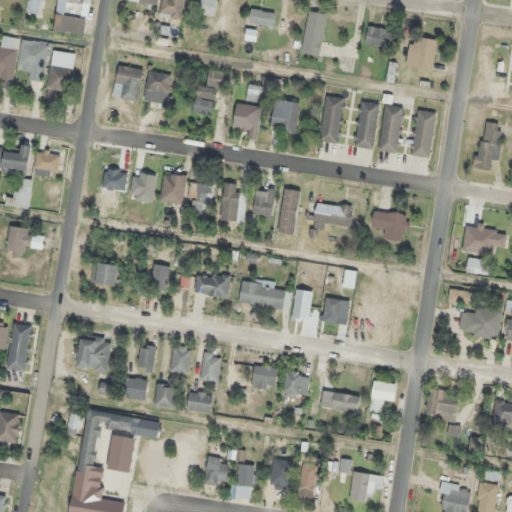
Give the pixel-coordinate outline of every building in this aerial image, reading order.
[(40,0),(28,0),(27,13),(38,14),(40,0)] [(57,0),(53,31),(84,35),(89,0),(57,0)] [(163,0),(159,13),(178,20),(185,0),(172,0),(171,0),(163,0)] [(214,16),(216,0),(198,0),(196,13),(214,16)] [(276,12),(251,8),(248,22),(273,26),(276,12)] [(302,53),(320,55),(326,13),(308,11),(302,53)] [(365,44),(387,47),(391,29),(368,26),(365,44)] [(0,79),(13,81),(20,38),(1,35),(0,44),(0,79)] [(430,69),(437,41),(412,35),(406,64),(430,69)] [(43,81),(48,43),(22,40),(18,70),(29,71),(28,79),(43,81)] [(73,67),(64,66),(65,55),(51,54),(46,104),(55,105),(56,89),(70,91),(73,67)] [(112,96),(136,101),(143,70),(119,65),(112,96)] [(165,104),(171,75),(149,70),(143,99),(165,104)] [(232,72),(209,70),(207,87),(196,86),(194,112),(213,114),(216,87),(231,89),(232,72)] [(261,102),(263,86),(249,83),(246,100),(261,102)] [(344,98),(326,95),(320,141),(338,143),(344,98)] [(299,102),(275,99),(271,128),(296,131),(299,102)] [(379,103),(360,101),(354,146),(373,149),(379,103)] [(234,127),(256,130),(260,107),(238,103),(234,127)] [(378,150),(397,153),(403,107),(385,104),(378,150)] [(411,155),(430,157),(436,112),(417,109),(411,155)] [(501,124),(481,121),(476,168),(491,170),(492,161),(497,161),(501,124)] [(30,146),(21,145),(20,153),(5,151),(2,172),(27,175),(30,146)] [(34,173),(55,178),(60,155),(39,150),(34,173)] [(148,169),(129,165),(127,180),(145,183),(148,169)] [(183,174),(162,174),(162,202),(183,202),(183,174)] [(6,197),(6,206),(29,207),(31,179),(18,178),(18,198),(6,197)] [(188,210),(208,213),(211,184),(191,182),(188,210)] [(221,219),(243,221),(246,194),(236,193),(237,184),(225,182),(221,219)] [(276,189),(267,187),(265,197),(256,195),(252,214),(270,218),(276,189)] [(326,223),(350,226),(352,206),(315,202),(314,219),(316,219),(315,228),(326,229),(326,223)] [(370,226),(383,229),(381,237),(404,242),(410,217),(375,208),(370,226)] [(462,251),(493,256),(494,246),(504,248),(507,230),(465,224),(462,251)] [(6,254),(24,256),(25,248),(42,250),(44,231),(9,227),(6,254)] [(489,274),(490,259),(467,258),(466,273),(489,274)] [(116,286),(119,265),(94,262),(91,283),(116,286)] [(168,265),(152,265),(152,289),(168,289),(168,265)] [(229,274),(196,274),(196,295),(229,295),(229,274)] [(288,310),(291,290),(274,288),(274,284),(242,279),(239,303),(288,310)] [(470,292),(450,289),(448,300),(468,304),(470,292)] [(462,312),(459,332),(498,339),(503,311),(476,306),(474,314),(462,312)] [(25,371),(31,326),(13,323),(7,369),(25,371)] [(108,372),(111,338),(80,335),(76,368),(108,372)] [(156,346),(140,344),(138,367),(153,369),(156,346)] [(187,374),(191,348),(174,345),(169,371),(187,374)] [(221,354),(204,352),(200,380),(218,382),(221,354)] [(278,368),(255,364),(251,387),(274,391),(278,368)] [(309,373),(285,372),(284,394),(308,395),(309,373)] [(125,397),(145,399),(147,379),(126,377),(125,397)] [(369,407),(379,408),(381,399),(393,401),(396,384),(374,380),(369,407)] [(155,406),(174,407),(175,385),(155,384),(155,406)] [(360,396),(323,390),(321,407),(357,413),(360,396)] [(456,390),(427,392),(429,419),(457,418),(456,390)] [(212,411),(213,393),(188,392),(187,410),(212,411)] [(511,402),(495,400),(491,426),(511,428),(511,402)] [(124,511),(126,501),(101,498),(105,467),(95,466),(101,428),(125,431),(127,415),(86,409),(70,511),(124,511)] [(0,440),(17,443),(20,414),(0,411),(0,440)] [(81,416),(72,414),(66,432),(74,435),(81,416)] [(480,453),(483,438),(471,436),(468,451),(480,453)] [(228,458),(206,457),(205,485),(227,485),(228,458)] [(270,489),(289,491),(292,460),(273,458),(270,489)] [(318,464),(302,462),(297,499),(313,502),(318,464)] [(256,464),(235,464),(235,498),(256,498),(256,464)] [(379,493),(382,476),(354,471),(349,499),(368,502),(370,491),(379,493)] [(466,511),(472,488),(442,482),(437,508),(444,509),(443,511),(466,511)] [(478,511),(497,511),(497,483),(478,483),(478,511)]
